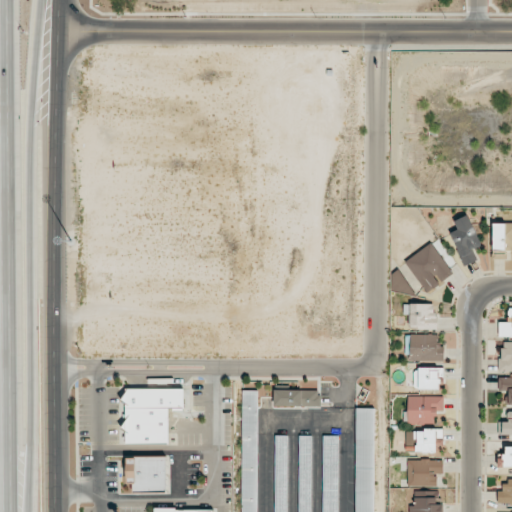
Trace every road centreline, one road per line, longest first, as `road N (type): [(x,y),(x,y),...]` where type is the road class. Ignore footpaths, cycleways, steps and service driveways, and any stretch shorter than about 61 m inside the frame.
road 1 (motorway): [(31,511),(47,0)]
road 2 (motorway): [(8,511),(3,0)]
road 3 (secondary): [(57,511),(59,0)]
road 4 (tertiary): [(59,30),(511,31)]
road 5 (residential): [(471,298),(471,511)]
